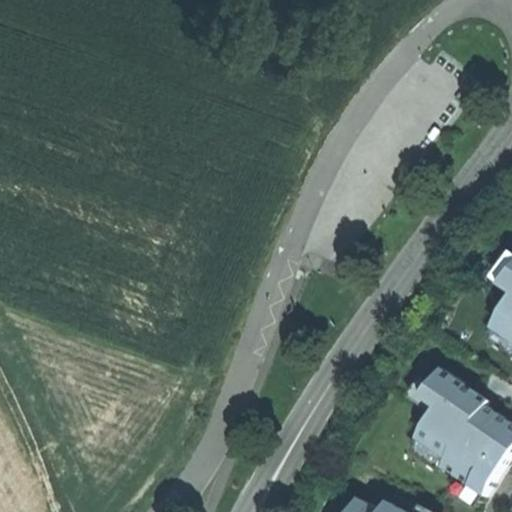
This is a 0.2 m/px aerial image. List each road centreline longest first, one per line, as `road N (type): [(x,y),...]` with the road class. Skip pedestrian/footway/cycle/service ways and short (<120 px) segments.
road 1 (tertiary): [(278,478),(394,297),(511,140)]
road 2 (track): [(62,511),(0,377)]
